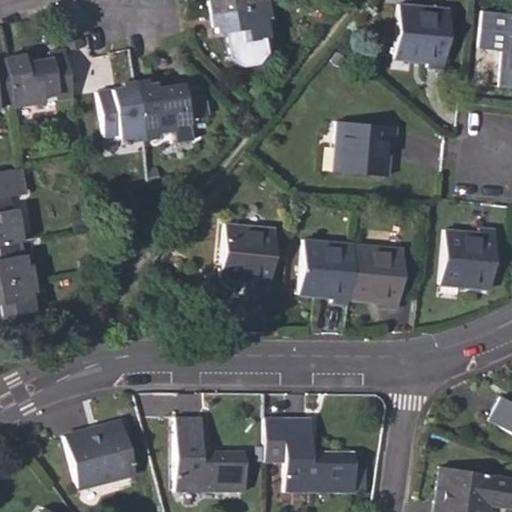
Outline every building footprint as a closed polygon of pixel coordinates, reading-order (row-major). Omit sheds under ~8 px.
[(206,0),(209,14),(258,6),(257,0),(206,0)] [(423,68),(440,70),(446,9),(396,4),(389,60),(423,64),(423,68)] [(220,33),(225,58),(261,53),(258,39),(264,38),(258,6),(209,14),(212,34),(220,33)] [(500,36),(494,87),(511,89),(511,19),(502,18),(500,36)] [(0,81),(4,104),(4,107),(38,102),(37,98),(51,95),(51,99),(67,96),(59,50),(44,52),(45,58),(19,63),(17,56),(0,58),(0,81)] [(129,86),(138,134),(169,130),(168,125),(183,122),(182,118),(200,115),(197,96),(196,86),(178,88),(178,85),(150,89),(149,83),(129,86)] [(112,135),(113,139),(138,134),(129,86),(91,92),(98,137),(112,135)] [(328,172),(383,178),(386,144),(391,145),(393,128),(333,122),(328,172)] [(0,244),(14,242),(18,242),(12,207),(6,208),(4,195),(22,192),(18,168),(14,168),(0,170),(0,244)] [(99,211),(102,226),(121,223),(118,207),(99,211)] [(247,288),(264,289),(269,230),(220,225),(214,279),(248,283),(247,288)] [(434,285),(484,290),(491,230),(474,229),(473,233),(441,229),(434,285)] [(326,303),(343,306),(344,299),(350,245),(299,239),(293,295),(327,298),(326,303)] [(0,244),(0,282),(23,279),(19,253),(15,254),(14,242),(0,244)] [(377,308),(393,310),(399,250),(350,245),(344,299),(377,303),(377,308)] [(0,328),(24,325),(22,312),(27,311),(23,279),(0,282),(0,328)] [(484,421),(511,435),(511,404),(497,397),(484,421)] [(170,491),(240,493),(240,452),(198,451),(198,418),(170,418),(170,491)] [(279,463),(279,492),(350,493),(350,451),(308,450),(308,418),(280,419),(280,426),(261,426),(260,463),(279,463)] [(59,436),(73,488),(130,473),(116,421),(59,436)] [(511,511),(511,480),(434,468),(428,511),(484,511),(485,511),(491,511),(511,511)]
